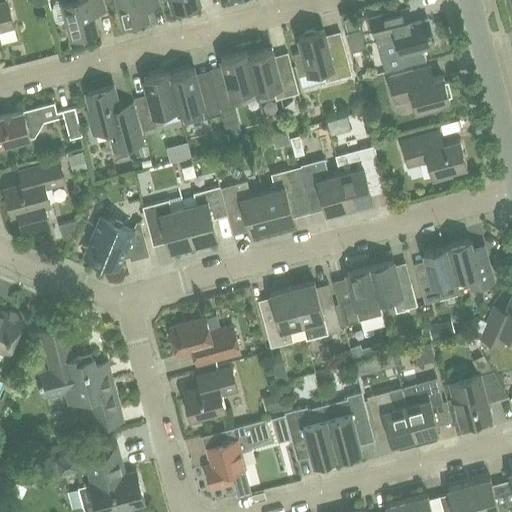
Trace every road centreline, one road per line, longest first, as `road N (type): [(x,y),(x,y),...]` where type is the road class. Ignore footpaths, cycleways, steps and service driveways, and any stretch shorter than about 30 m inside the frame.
road 1 (residential): [(126,299),(511,194)]
road 2 (residential): [(0,90),(333,0)]
road 3 (residential): [(254,511),(511,444)]
road 4 (residential): [(183,511),(126,299)]
road 5 (unclassified): [(511,165),(467,0)]
road 6 (residential): [(126,299),(0,250)]
